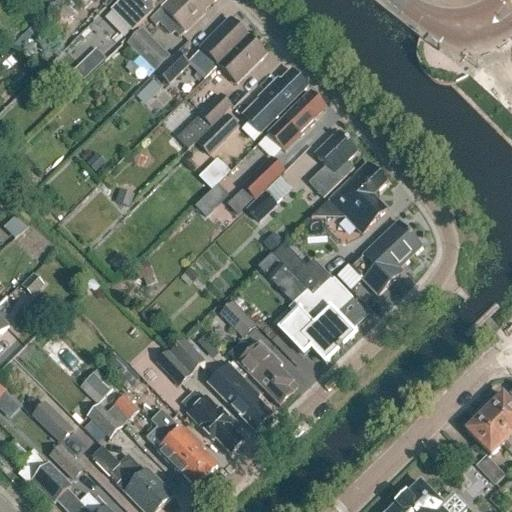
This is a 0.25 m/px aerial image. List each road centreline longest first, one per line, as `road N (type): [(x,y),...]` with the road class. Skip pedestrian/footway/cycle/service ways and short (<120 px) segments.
road 1 (residential): [(198,511),(444,277),(450,259),(433,205),(232,0)]
road 2 (tertiary): [(339,511),(511,347)]
